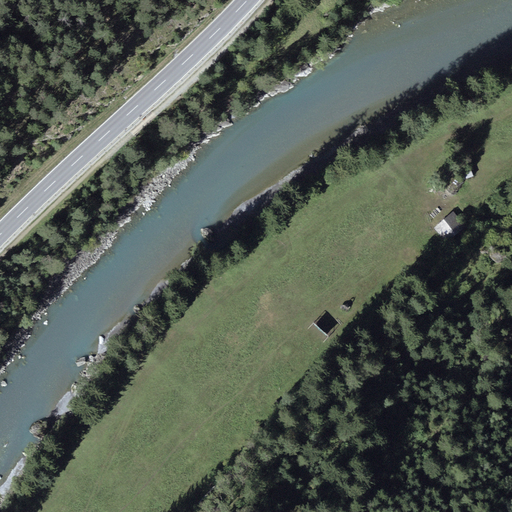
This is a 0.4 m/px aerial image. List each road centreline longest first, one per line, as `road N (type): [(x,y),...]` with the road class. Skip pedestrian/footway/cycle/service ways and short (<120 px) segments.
road 1 (track): [(0,266),(278,0)]
road 2 (primary): [(246,0),(0,234)]
